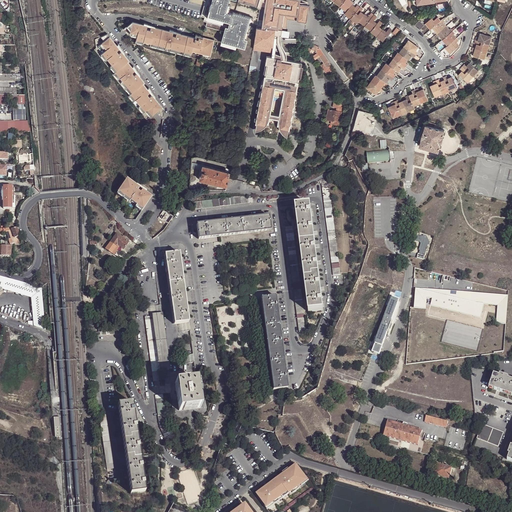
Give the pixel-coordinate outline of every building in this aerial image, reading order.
[(212,0),(208,21),(225,25),(221,45),(235,49),(236,47),(244,49),(251,17),(229,12),(230,6),(229,6),(230,0),(212,0)] [(300,0),(264,0),(264,6),(261,28),(268,29),(268,28),(275,29),(275,35),(282,36),(283,26),(285,15),(296,16),(296,21),(307,22),(309,4),(300,2),(300,0)] [(336,0),(333,4),(339,8),(345,0),(336,0)] [(350,0),(345,0),(339,8),(345,13),(352,5),(353,4),(350,1),(350,0)] [(355,8),(352,5),(345,13),(344,15),(350,20),(359,9),(357,6),(355,8)] [(362,11),(359,9),(350,20),(356,25),(358,23),(364,15),(361,13),(362,11)] [(367,18),(364,15),(358,23),(364,28),(373,16),(371,14),(367,18)] [(376,18),(373,16),(364,28),(370,33),(377,25),(373,22),(376,18)] [(415,26),(420,30),(421,29),(424,31),(428,26),(431,29),(433,28),(448,45),(445,47),(451,54),(460,46),(457,43),(457,42),(454,45),(452,43),(457,38),(454,35),(455,34),(451,29),(450,30),(444,23),(445,22),(443,19),(441,21),(438,17),(437,18),(435,16),(426,23),(425,25),(420,20),(415,26)] [(199,37),(195,36),(133,21),(124,28),(124,29),(128,34),(137,37),(136,38),(144,40),(151,42),(166,46),(169,47),(191,52),(192,50),(199,51),(203,52),(210,54),(214,39),(199,36),(199,37)] [(379,22),(377,25),(370,33),(376,38),(382,30),(379,28),(382,24),(379,22)] [(261,28),(256,27),(253,49),(272,51),(272,56),(275,57),(287,59),(287,54),(282,43),(282,39),(282,36),(275,35),(275,29),(268,28),(268,29),(261,28)] [(386,33),(382,30),(376,38),(382,43),(392,32),(388,29),(386,33)] [(473,56),(484,60),(487,52),(492,37),(480,34),(479,38),(476,37),(474,44),(477,45),(476,49),(473,48),(472,51),(474,52),(473,56)] [(163,113),(165,114),(166,110),(144,83),(145,82),(128,62),(129,61),(110,38),(105,42),(98,48),(103,53),(108,59),(113,65),(118,71),(116,72),(121,78),(123,81),(133,92),(132,93),(137,99),(142,105),(146,111),(151,117),(158,111),(161,115),(163,113)] [(409,40),(400,53),(399,52),(389,64),(396,70),(399,72),(402,68),(399,66),(402,60),(406,63),(408,59),(409,60),(412,56),(409,54),(413,49),(416,51),(419,47),(409,40)] [(305,50),(313,56),(315,60),(319,56),(324,63),(321,66),(328,74),(334,69),(327,59),(318,47),(314,43),(312,48),(309,47),(306,47),(305,50)] [(138,57),(142,53),(137,48),(134,52),(138,57)] [(413,49),(409,54),(412,56),(414,58),(418,52),(416,51),(413,49)] [(297,80),(300,66),(301,66),(302,62),(287,59),(275,57),(272,56),(267,55),(265,64),(267,64),(266,73),(265,75),(264,77),(263,78),(262,81),(261,83),(263,84),(263,86),(262,86),(262,87),(261,90),(261,91),(262,91),(261,95),(260,95),(260,99),(260,100),(259,104),(258,108),(259,109),(258,111),(257,114),(256,117),(257,117),(256,120),(255,127),(261,128),(261,127),(263,126),(265,125),(266,123),(267,122),(271,104),(280,106),(277,121),(277,123),(277,125),(278,127),(278,129),(279,130),(280,132),(282,133),(283,134),(286,136),(288,126),(288,124),(289,124),(289,123),(290,120),(290,119),(289,119),(290,115),(291,114),(291,115),(292,111),(292,110),(291,110),(292,106),(293,106),(294,102),(293,101),(294,97),(295,97),(296,93),(295,93),(295,90),(298,91),(298,88),(298,86),(298,84),(297,82),(297,80)] [(206,67),(207,61),(198,59),(197,65),(198,65),(204,67),(206,67)] [(402,68),(404,70),(408,64),(406,63),(402,60),(399,66),(402,68)] [(376,74),(367,87),(377,94),(379,91),(381,88),(384,85),(386,82),(387,82),(390,79),(387,76),(391,71),(394,73),(396,70),(389,64),(387,63),(377,75),(376,74)] [(462,71),(459,74),(467,83),(478,71),(470,63),(467,66),(465,64),(460,69),(462,71)] [(201,79),(204,67),(198,65),(195,77),(201,79)] [(390,79),(392,80),(396,75),(394,73),(391,71),(387,76),(390,79)] [(434,84),(430,86),(435,97),(456,88),(452,77),(448,78),(447,79),(449,82),(446,83),(444,80),(440,82),(442,85),(439,86),(437,83),(434,84)] [(133,92),(123,81),(121,82),(131,94),(132,93),(133,92)] [(413,93),(409,95),(410,97),(411,101),(413,106),(420,103),(428,100),(423,89),(419,91),(416,92),(417,96),(414,97),(413,93)] [(0,100),(12,100),(13,122),(25,122),(25,95),(17,95),(0,95),(0,100)] [(392,105),(388,107),(393,118),(414,108),(413,106),(411,101),(408,102),(407,99),(406,99),(398,102),(400,106),(397,107),(395,104),(392,105)] [(330,124),(339,126),(342,114),(344,114),(344,110),(344,108),(343,106),(342,106),(343,101),(339,101),(339,102),(335,101),(334,105),(337,106),(336,110),(328,109),(326,120),(331,122),(330,124)] [(373,115),(358,110),(354,123),(359,124),(369,127),(373,115)] [(0,132),(16,132),(31,131),(30,128),(29,121),(25,122),(13,122),(0,122),(0,132)] [(427,121),(426,124),(442,129),(444,125),(427,121)] [(442,129),(426,124),(424,132),(423,132),(421,138),(422,139),(420,146),(439,151),(441,144),(443,137),(445,129),(442,129)] [(365,152),(367,164),(390,161),(389,149),(365,152)] [(225,171),(226,168),(227,164),(205,158),(203,164),(225,171)] [(228,178),(229,172),(225,171),(203,164),(202,169),(199,179),(226,186),(228,178)] [(128,179),(119,192),(131,201),(137,205),(143,209),(152,197),(128,179)] [(333,275),(340,274),(328,183),(321,184),(333,275)] [(14,209),(13,187),(5,187),(5,209),(14,209)] [(131,201),(119,192),(117,194),(130,203),(131,201)] [(248,203),(247,198),(247,197),(237,197),(194,202),(195,209),(248,203)] [(309,206),(295,207),(308,312),(322,311),(309,206)] [(196,226),(198,240),(271,230),(269,216),(196,226)] [(296,315),(304,314),(292,226),(285,227),(296,315)] [(19,237),(16,228),(0,228),(0,231),(3,232),(6,231),(10,244),(13,245),(18,245),(17,237),(19,237)] [(117,244),(121,248),(123,249),(128,242),(116,234),(110,243),(115,246),(117,244)] [(423,261),(428,245),(428,244),(425,239),(412,235),(411,240),(422,243),(422,245),(420,253),(419,255),(418,255),(417,259),(423,261)] [(104,250),(110,254),(115,246),(110,243),(104,250)] [(114,257),(121,248),(117,244),(115,246),(110,254),(114,257)] [(10,247),(10,246),(1,246),(0,255),(10,255),(10,247)] [(179,254),(164,256),(174,325),(188,323),(179,254)] [(41,288),(21,282),(4,277),(1,288),(30,297),(32,316),(43,315),(41,288)] [(497,323),(506,325),(508,295),(441,291),(441,293),(434,293),(434,291),(415,289),(414,309),(426,310),(427,299),(432,299),(430,306),(480,319),(483,311),(477,309),(478,303),(484,305),(497,306),(497,323)] [(273,390),(288,389),(276,297),(261,299),(273,390)] [(391,298),(372,353),(379,355),(387,333),(388,333),(391,322),(399,300),(391,298)] [(154,382),(159,381),(161,381),(159,371),(169,370),(161,312),(151,313),(152,316),(144,317),(153,382),(154,382)] [(32,316),(34,326),(44,330),(44,326),(43,315),(32,316)] [(299,333),(306,332),(304,318),(297,319),(299,333)] [(100,333),(96,334),(96,337),(122,334),(122,327),(98,329),(98,333),(100,332),(100,333)] [(511,380),(503,378),(504,377),(502,376),(502,377),(493,374),(489,388),(509,395),(511,396),(511,380)] [(196,380),(175,383),(179,410),(200,407),(196,380)] [(155,396),(159,427),(164,438),(171,435),(167,425),(162,395),(155,396)] [(130,495),(145,492),(132,404),(118,406),(130,495)] [(98,417),(106,470),(113,469),(106,416),(98,417)] [(449,423),(427,417),(425,423),(447,430),(449,423)] [(403,426),(388,421),(383,438),(418,448),(420,441),(421,438),(423,432),(407,427),(408,425),(404,424),(403,426)] [(229,438),(233,428),(227,425),(222,435),(229,438)] [(482,426),(477,439),(499,447),(503,434),(482,426)] [(438,464),(435,474),(449,478),(451,467),(438,464)] [(302,475),(295,466),(283,475),(282,474),(279,476),(281,477),(257,495),(267,507),(287,492),(288,493),(297,487),(297,486),(305,479),(304,477),(305,477),(303,474),(302,475)]
